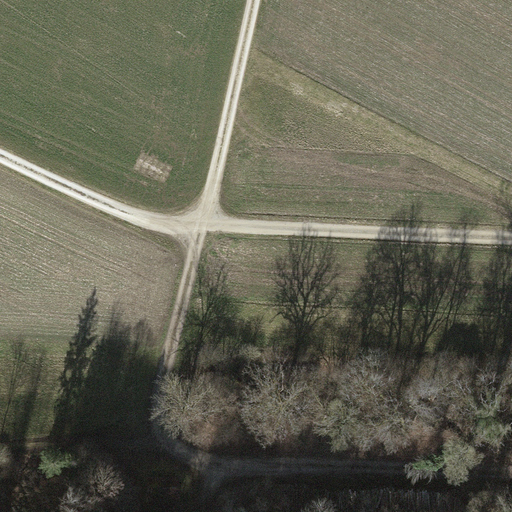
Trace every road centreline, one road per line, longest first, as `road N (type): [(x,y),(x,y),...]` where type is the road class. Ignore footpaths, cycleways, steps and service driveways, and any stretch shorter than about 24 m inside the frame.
road 1 (track): [(254,0),(162,369),(153,446),(199,458),(511,474)]
road 2 (track): [(511,239),(171,225),(0,151)]
road 3 (track): [(0,450),(45,439),(153,446)]
